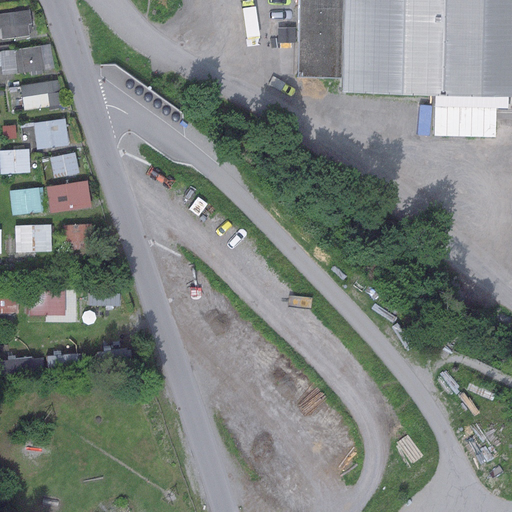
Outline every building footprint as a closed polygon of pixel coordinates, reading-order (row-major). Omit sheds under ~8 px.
[(511,0),(295,0),(294,77),(337,78),(337,91),(432,93),(431,136),(493,137),(494,108),(511,108),(511,0)] [(31,164),(28,140),(1,142),(3,167),(31,164)] [(52,146),(54,168),(79,167),(78,145),(52,146)] [(51,206),(92,199),(88,170),(46,176),(51,206)] [(10,182),(13,207),(44,203),(41,178),(10,182)] [(53,244),(51,216),(15,218),(17,246),(53,244)] [(65,217),(66,241),(83,240),(81,216),(65,217)] [(0,303),(16,306),(19,283),(0,280),(0,303)] [(28,307),(66,307),(66,281),(28,281),(28,307)]
